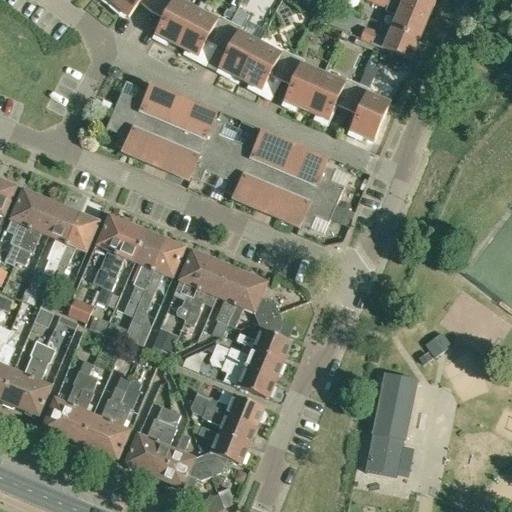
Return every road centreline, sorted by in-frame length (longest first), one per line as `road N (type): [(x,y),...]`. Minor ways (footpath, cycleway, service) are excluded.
road 1 (residential): [(108,43),(147,68),(403,178)]
road 2 (residential): [(359,278),(61,153)]
road 3 (residential): [(264,501),(300,393),(329,351),(359,278)]
road 4 (residential): [(403,178),(405,153),(465,0)]
